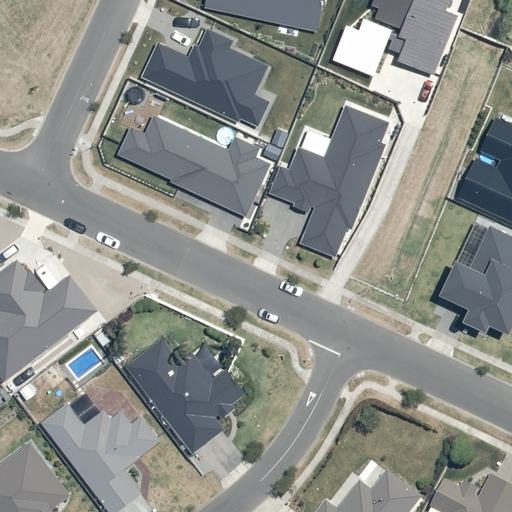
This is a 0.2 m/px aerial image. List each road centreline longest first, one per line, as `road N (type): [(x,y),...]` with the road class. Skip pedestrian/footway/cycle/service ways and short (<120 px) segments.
road 1 (residential): [(33,186),(351,336)]
road 2 (residential): [(226,511),(289,449),(351,336)]
road 3 (residential): [(33,186),(119,0)]
road 4 (residential): [(351,336),(511,412)]
